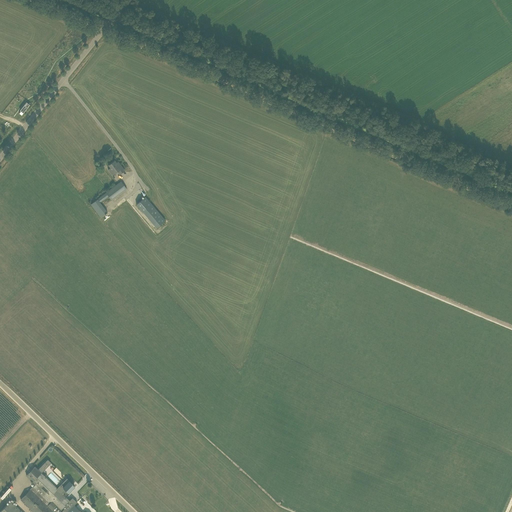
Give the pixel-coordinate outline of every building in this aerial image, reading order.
[(119,163),(117,164),(114,160),(108,165),(110,167),(108,169),(112,175),(117,171),(120,174),(125,170),(119,163)] [(112,201),(120,194),(127,189),(121,181),(91,204),(101,217),(108,212),(100,202),(108,196),(112,201)] [(156,228),(165,220),(146,196),(136,204),(156,228)] [(48,459),(38,469),(41,472),(51,462),(48,459)] [(38,469),(35,466),(26,475),(35,484),(20,499),(33,511),(22,511),(10,500),(6,505),(5,504),(0,508),(0,511),(60,511),(64,509),(63,507),(70,500),(66,497),(61,492),(41,472),(38,469)] [(70,493),(69,492),(75,486),(69,481),(63,487),(65,489),(61,492),(66,497),(70,493)]
